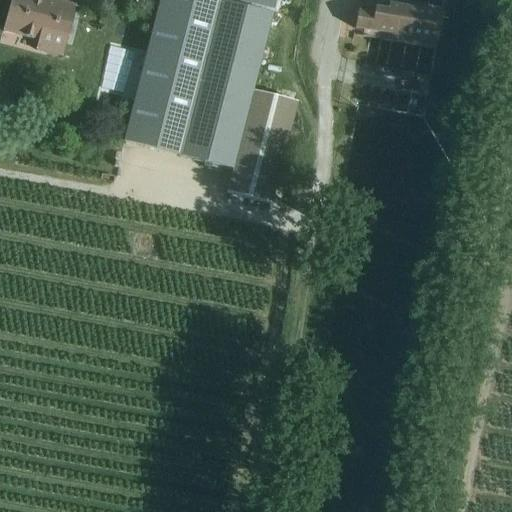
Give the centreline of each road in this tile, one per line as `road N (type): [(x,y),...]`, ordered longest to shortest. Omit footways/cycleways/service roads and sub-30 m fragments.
road 1 (track): [(302,221),(257,511)]
road 2 (unclassified): [(335,0),(323,58),(320,193),(302,221)]
